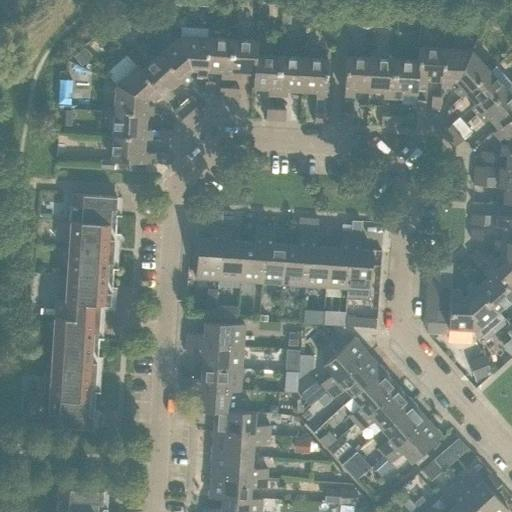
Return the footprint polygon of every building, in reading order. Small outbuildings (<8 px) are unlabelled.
[(490,15),(486,23),(497,28),(500,20),(490,15)] [(188,72),(191,68),(180,36),(159,54),(180,78),(180,79),(184,83),(191,77),(188,72)] [(206,70),(208,38),(180,36),(191,68),(196,69),(196,75),(206,76),(206,70)] [(455,80),(470,49),(471,37),(453,37),(452,48),(443,47),(441,80),(440,80),(440,86),(450,86),(450,80),(455,80)] [(230,77),(232,39),(208,38),(206,70),(220,70),(220,76),(230,77)] [(255,55),(256,55),(256,41),(232,39),(230,77),(239,77),(239,72),(253,72),(254,72),(255,55)] [(441,80),(443,47),(418,46),(417,61),(418,61),(416,84),(417,84),(426,84),(426,79),(440,80),(441,80)] [(84,47),(73,56),(81,66),(92,57),(84,47)] [(465,91),(489,70),(470,49),(455,80),(459,84),(454,88),(461,96),(465,92),(465,91)] [(169,88),(180,79),(180,78),(159,54),(141,70),(141,71),(161,93),(161,94),(166,99),(173,92),(169,88)] [(279,56),(256,55),(255,55),(254,72),(253,72),(252,87),(267,88),(267,94),(276,94),(279,56)] [(301,90),(303,58),(279,56),(276,94),(286,95),(287,89),(301,90)] [(368,89),(370,58),(346,56),(343,94),(353,95),(354,89),(368,89)] [(303,58),(301,90),(315,90),(315,96),(314,122),(324,123),(327,59),(303,58)] [(392,97),(394,59),(370,58),(368,89),(382,90),(382,96),(392,97)] [(418,61),(417,61),(394,59),(392,97),(401,97),(402,91),(417,92),(417,84),(416,84),(418,61)] [(141,71),(141,70),(136,65),(115,84),(147,99),(150,95),(154,100),(161,94),(161,93),(141,71)] [(477,113),(505,88),(489,70),(465,91),(465,92),(475,102),(470,106),(477,113)] [(214,93),(214,81),(205,80),(204,92),(214,93)] [(146,104),(147,99),(115,84),(113,111),(146,113),(146,114),(152,114),(152,104),(146,104)] [(228,99),(229,87),(219,86),(219,98),(228,99)] [(229,87),(228,99),(238,99),(238,87),(229,87)] [(497,127),(511,113),(511,95),(505,88),(477,113),(483,120),(488,116),(497,127)] [(440,108),(441,96),(431,95),(430,107),(440,108)] [(188,113),(195,106),(187,97),(180,104),(188,113)] [(424,111),(425,99),(415,98),(414,110),(424,111)] [(181,119),(188,113),(180,104),(173,110),(181,119)] [(188,113),(196,122),(203,115),(195,106),(188,113)] [(275,120),(275,108),(266,108),(265,120),(275,120)] [(275,108),(275,120),(284,121),(285,109),(275,108)] [(145,128),(146,114),(146,113),(113,111),(112,135),(144,137),(144,138),(150,138),(151,128),(145,128)] [(351,125),(352,113),(342,112),(341,124),(351,125)] [(189,128),(196,122),(188,113),(181,119),(189,128)] [(507,138),(511,136),(511,113),(497,127),(492,131),(499,138),(503,135),(507,138)] [(390,127),(391,115),(381,114),(380,126),(390,127)] [(391,115),(390,127),(399,128),(400,116),(391,115)] [(407,117),(406,128),(414,128),(415,117),(407,117)] [(456,132),(465,124),(459,117),(450,124),(456,132)] [(447,140),(456,132),(450,124),(441,132),(447,140)] [(456,132),(462,139),(471,131),(465,124),(456,132)] [(172,139),(173,130),(161,129),(160,139),(172,139)] [(453,147),(462,139),(456,132),(447,140),(453,147)] [(143,152),(144,138),(144,137),(112,135),(111,160),(149,162),(149,152),(143,152)] [(506,153),(511,153),(511,136),(507,138),(506,143),(500,143),(500,153),(506,154),(506,153)] [(492,161),(493,152),(481,151),(480,160),(492,161)] [(171,163),(171,154),(159,153),(159,163),(171,163)] [(511,177),(511,153),(506,153),(506,154),(505,167),(499,167),(498,177),(511,177)] [(474,175),(486,176),(486,166),(474,165),(474,175)] [(485,185),(486,176),(474,175),(473,185),(485,185)] [(511,201),(511,177),(498,177),(498,186),(504,186),(503,201),(511,201)] [(68,243),(113,246),(114,238),(109,238),(111,208),(115,209),(116,196),(71,193),(71,205),(70,205),(68,243)] [(483,224),(483,214),(471,214),(471,223),(483,224)] [(502,226),(501,239),(501,240),(511,240),(511,216),(496,215),(483,214),(483,224),(502,226)] [(217,279),(221,223),(212,223),(211,239),(198,238),(195,278),(217,279)] [(239,281),(242,241),(230,240),(231,224),(221,223),(217,279),(239,281)] [(261,282),(264,226),(255,226),(253,242),(242,241),(239,281),(261,282)] [(282,284),(285,244),(273,243),(274,227),(264,226),(261,282),(282,284)] [(482,239),(482,229),(471,228),(470,238),(482,239)] [(304,285),(307,229),(298,229),(297,245),(285,244),(282,284),(304,285)] [(325,286),(328,247),(316,246),(317,230),(307,229),(304,285),(325,286)] [(347,288),(350,232),(341,231),(340,248),(328,247),(325,286),(347,288)] [(350,232),(347,288),(369,290),(372,250),(359,249),(360,233),(350,232)] [(511,240),(501,240),(501,239),(495,239),(494,249),(500,249),(500,254),(511,260),(511,240)] [(112,262),(113,246),(68,243),(65,290),(65,300),(55,300),(54,309),(99,311),(99,303),(109,304),(110,292),(105,291),(107,262),(112,262)] [(477,264),(484,258),(476,249),(469,255),(477,264)] [(511,287),(511,260),(500,254),(496,258),(492,253),(485,260),(489,266),(490,265),(510,289),(511,288),(511,287)] [(465,275),(473,268),(465,259),(457,266),(465,275)] [(427,273),(451,274),(452,262),(428,261),(427,273)] [(511,296),(511,289),(511,288),(510,289),(490,265),(489,266),(483,272),(487,276),(476,285),(476,286),(497,310),(511,296)] [(450,286),(451,274),(427,273),(426,285),(450,286)] [(469,292),(465,295),(476,328),(479,338),(503,317),(497,310),(476,286),(476,285),(472,281),(465,287),(469,292)] [(450,288),(450,286),(426,285),(426,297),(449,298),(450,288)] [(460,289),(450,288),(449,298),(448,311),(448,322),(447,327),(449,327),(449,339),(470,340),(470,328),(476,328),(465,295),(459,295),(460,289)] [(448,311),(449,298),(426,297),(425,309),(440,310),(448,311)] [(98,332),(99,311),(54,309),(53,328),(52,328),(49,375),(95,377),(96,362),(91,361),(93,332),(98,332)] [(440,322),(440,310),(425,309),(424,321),(440,322)] [(448,322),(448,311),(440,310),(440,322),(448,322)] [(343,325),(343,326),(354,327),(354,317),(344,316),(343,325)] [(187,342),(243,346),(244,323),(204,321),(204,334),(188,333),(187,342)] [(511,337),(502,345),(511,356),(511,354),(511,327),(506,332),(511,337)] [(297,348),(298,337),(284,337),(284,347),(297,348)] [(326,391),(368,353),(353,337),(323,363),(332,373),(320,383),(326,391)] [(241,367),(243,346),(187,342),(186,352),(202,353),(202,365),(241,367)] [(353,396),(382,370),(368,353),(326,391),(333,398),(345,387),(353,396)] [(484,354),(467,360),(474,380),(491,374),(484,354)] [(240,389),(241,367),(202,365),(201,377),(185,376),(184,386),(240,389)] [(355,423),(396,386),(382,370),(353,396),(361,405),(349,416),(355,423)] [(94,385),(95,377),(49,375),(47,413),(47,425),(92,428),(92,415),(88,415),(89,385),(94,385)] [(315,381),(300,395),(309,405),(325,391),(315,381)] [(238,411),(238,410),(240,389),(184,386),(184,395),(200,396),(199,409),(215,410),(215,409),(238,411)] [(381,428),(411,402),(396,386),(355,423),(361,430),(373,419),(381,428)] [(384,455),(425,418),(411,402),(381,428),(389,437),(377,448),(384,455)] [(305,423),(316,413),(309,405),(298,416),(305,423)] [(254,411),(238,410),(238,411),(215,409),(215,410),(213,431),(269,434),(270,425),(254,424),(254,411)] [(425,418),(384,455),(390,462),(402,451),(411,461),(412,460),(423,450),(440,435),(425,418)] [(327,443),(339,434),(333,428),(322,437),(327,443)] [(268,444),(269,434),(213,431),(212,453),(252,455),(252,443),(268,444)] [(337,458),(350,447),(340,435),(327,447),(337,458)] [(294,438),(293,452),(309,453),(310,439),(294,438)] [(423,450),(412,460),(417,465),(428,455),(423,450)] [(441,452),(432,459),(442,470),(450,463),(441,452)] [(251,467),(252,455),(212,453),(211,474),(266,477),(267,468),(251,467)] [(266,487),(266,477),(211,474),(209,497),(221,498),(221,497),(249,498),(249,497),(250,486),(266,487)] [(454,484),(479,511),(506,511),(508,510),(482,481),(472,489),(461,478),(454,484)] [(450,511),(479,511),(454,484),(447,490),(458,502),(449,510),(450,511)] [(55,511),(95,511),(97,501),(101,501),(102,488),(57,486),(56,497),(55,511)] [(355,505),(356,488),(339,487),(338,504),(355,505)] [(260,511),(261,498),(249,497),(249,498),(221,497),(221,498),(221,509),(204,508),(204,511),(260,511)]
